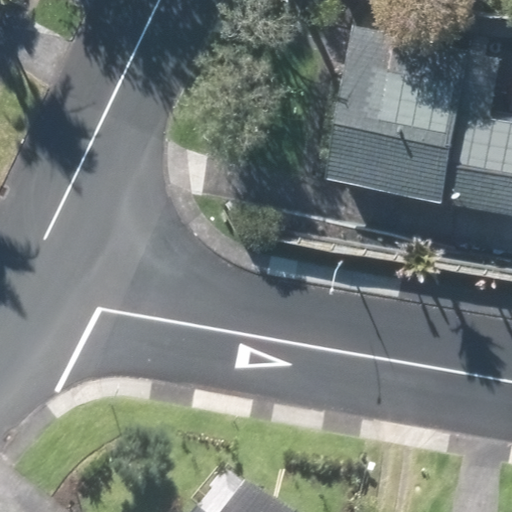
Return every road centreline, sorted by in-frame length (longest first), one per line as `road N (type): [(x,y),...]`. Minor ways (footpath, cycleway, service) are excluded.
road 1 (residential): [(511,379),(22,293)]
road 2 (unclassified): [(22,293),(162,0)]
